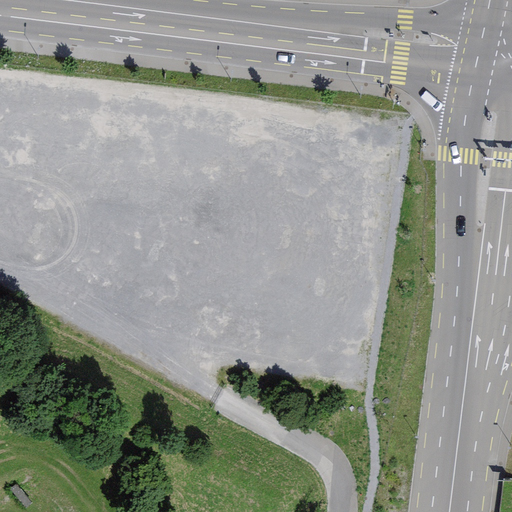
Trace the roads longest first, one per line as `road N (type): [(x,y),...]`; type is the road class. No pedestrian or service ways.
road 1 (secondary): [(0,1),(511,60)]
road 2 (secondary): [(449,511),(511,74)]
